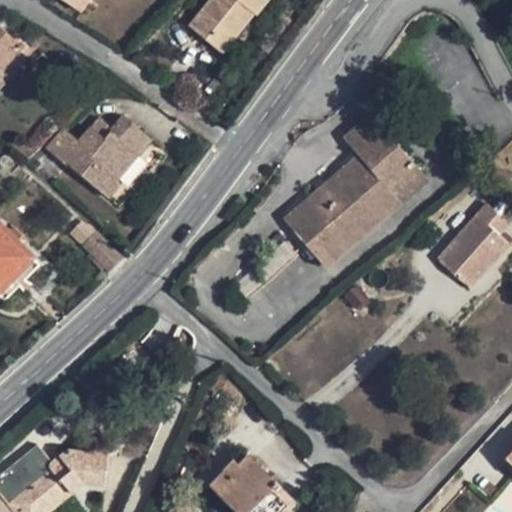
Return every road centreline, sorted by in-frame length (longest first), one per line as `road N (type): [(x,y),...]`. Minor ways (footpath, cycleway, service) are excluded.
road 1 (residential): [(135,276),(400,510)]
road 2 (unknown): [(34,0),(253,129)]
road 3 (secondary): [(135,276),(285,85)]
road 4 (secondary): [(0,404),(135,276)]
road 5 (residential): [(285,85),(310,96),(334,88),(414,0)]
road 6 (residential): [(400,510),(511,395)]
